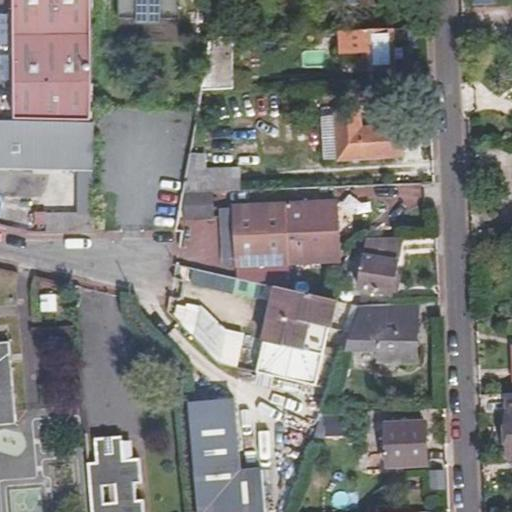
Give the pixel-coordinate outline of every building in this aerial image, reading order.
[(93,119),(94,0),(0,0),(0,119),(93,119)] [(230,0),(219,0),(216,20),(227,22),(230,0)] [(379,11),(378,0),(362,0),(363,11),(379,11)] [(226,32),(214,29),(212,40),(225,39),(226,32)] [(394,74),(393,32),(340,34),(341,54),(359,54),(360,62),(358,62),(359,75),(394,74)] [(202,93),(233,91),(233,39),(225,39),(212,40),(202,93)] [(123,146),(142,146),(142,118),(122,118),(123,146)] [(361,136),(360,120),(337,122),(339,164),(402,160),(400,133),(361,136)] [(91,124),(0,124),(0,170),(91,170),(91,124)] [(209,196),(240,194),(240,172),(204,173),(205,158),(191,154),(184,196),(209,196)] [(210,212),(209,196),(184,196),(181,213),(210,212)] [(240,277),(278,287),(286,289),(286,267),(341,264),(338,205),(237,210),(237,217),(240,277)] [(437,220),(436,210),(426,210),(426,220),(437,220)] [(44,216),(45,233),(53,234),(94,231),(94,214),(44,216)] [(224,218),(225,273),(240,277),(237,217),(224,218)] [(392,297),(399,242),(367,243),(360,300),(372,301),(374,295),(392,297)] [(278,287),(258,371),(317,387),(337,301),(286,289),(278,287)] [(362,308),(346,353),(381,354),(381,363),(416,364),(418,305),(362,308)] [(0,426),(16,425),(9,344),(0,345),(0,426)] [(235,401),(191,404),(200,511),(266,511),(263,472),(242,473),(235,401)] [(344,435),(343,414),(323,415),(324,435),(344,435)] [(427,468),(426,425),(387,427),(388,470),(427,468)] [(97,462),(88,462),(92,511),(143,511),(142,500),(137,499),(136,484),(141,483),(140,460),(134,460),(123,461),(121,443),(121,438),(96,440),(97,462)] [(132,449),(121,443),(123,461),(134,460),(132,449)]
